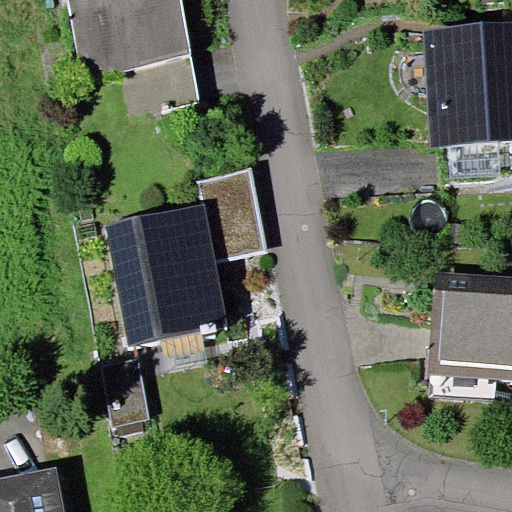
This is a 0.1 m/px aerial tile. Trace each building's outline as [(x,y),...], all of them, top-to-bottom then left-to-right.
[(181,0),(69,0),(82,72),(122,65),(191,53),(181,0)] [(511,23),(424,29),(432,147),(448,146),(499,143),(511,141),(511,23)] [(132,116),(197,99),(191,53),(122,65),(132,116)] [(501,175),(499,143),(448,146),(450,178),(501,175)] [(200,183),(204,204),(216,261),(266,251),(250,170),(200,183)] [(216,261),(204,204),(105,224),(129,345),(162,339),(201,331),(229,326),(216,261)] [(497,380),(511,380),(511,277),(433,273),(426,375),(431,375),(497,380)] [(205,349),(201,331),(162,339),(166,357),(205,349)] [(139,359),(101,366),(113,427),(117,426),(142,421),(150,419),(139,359)] [(495,397),(497,380),(431,375),(430,395),(495,397)] [(144,430),(142,421),(117,426),(119,435),(144,430)] [(64,511),(57,466),(0,478),(0,511),(64,511)]
